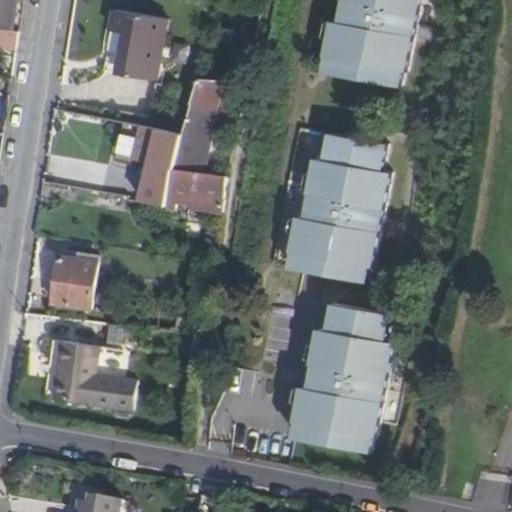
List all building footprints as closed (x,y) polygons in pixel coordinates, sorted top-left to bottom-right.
[(0,0),(0,29),(13,32),(18,0),(0,0)] [(336,23),(325,72),(402,87),(404,72),(407,72),(420,0),(345,0),(341,24),(336,23)] [(112,31),(127,33),(120,73),(158,80),(168,20),(115,10),(112,31)] [(210,27),(209,37),(237,43),(239,34),(210,27)] [(0,47),(16,50),(20,33),(13,32),(0,29),(0,47)] [(193,104),(219,109),(224,85),(202,81),(193,104)] [(183,134),(175,165),(204,169),(207,151),(209,151),(213,123),(216,124),(219,109),(193,104),(183,134)] [(136,137),(138,125),(127,124),(125,135),(136,137)] [(183,134),(142,126),(140,135),(155,137),(149,164),(142,203),(168,207),(174,170),(174,168),(175,165),(183,134)] [(303,218),(293,267),(369,282),(372,267),(375,268),(392,173),(384,171),(389,147),(332,135),(326,161),(320,160),(308,219),(303,218)] [(227,177),(174,170),(168,207),(176,209),(177,201),(192,202),(192,196),(224,199),(227,177)] [(192,196),(192,202),(191,207),(222,211),(224,199),(192,196)] [(100,262),(62,256),(54,303),(93,308),(100,262)] [(306,387),(295,436),(370,452),(373,437),(377,437),(395,344),(386,341),(392,317),(336,304),(330,330),(323,329),(310,388),(306,387)] [(110,324),(109,342),(124,343),(125,325),(110,324)] [(100,345),(63,341),(56,398),(93,402),(100,345)] [(123,511),(126,502),(94,496),(92,504),(83,502),(80,511),(123,511)]
